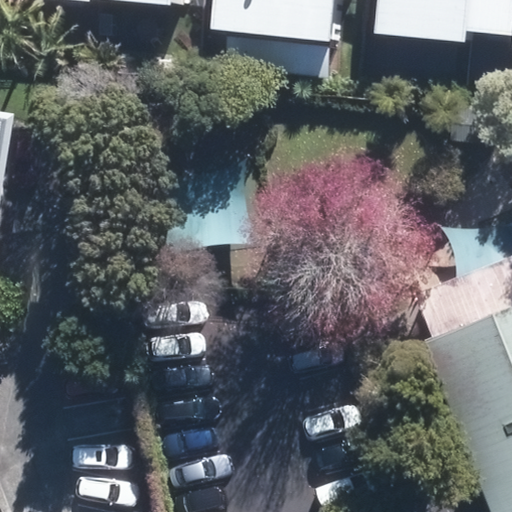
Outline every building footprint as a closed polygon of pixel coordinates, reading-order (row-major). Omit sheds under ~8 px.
[(59,0),(59,2),(121,6),(196,12),(196,0),(59,0)] [(345,59),(347,0),(233,0),(231,54),(345,59)] [(511,0),(401,0),(398,38),(490,46),(491,36),(511,38),(511,0)] [(0,263),(21,128),(0,124),(0,263)] [(511,511),(511,321),(440,350),(505,511),(511,511)] [(0,511),(8,511),(0,489),(0,511)]
